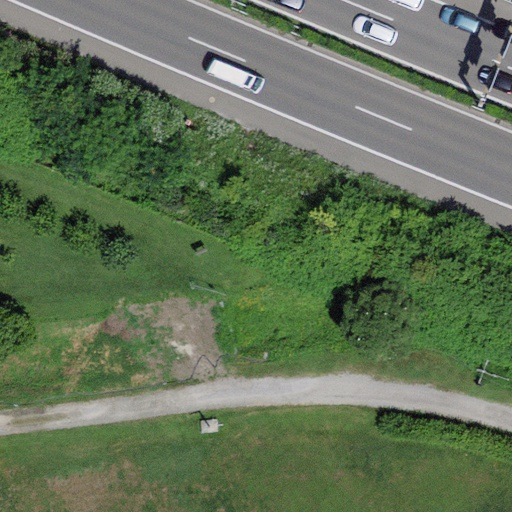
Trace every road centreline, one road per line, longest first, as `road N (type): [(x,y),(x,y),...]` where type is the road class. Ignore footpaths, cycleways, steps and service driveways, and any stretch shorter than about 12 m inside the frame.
road 1 (trunk): [(97,0),(511,171)]
road 2 (trunk): [(511,70),(338,0)]
